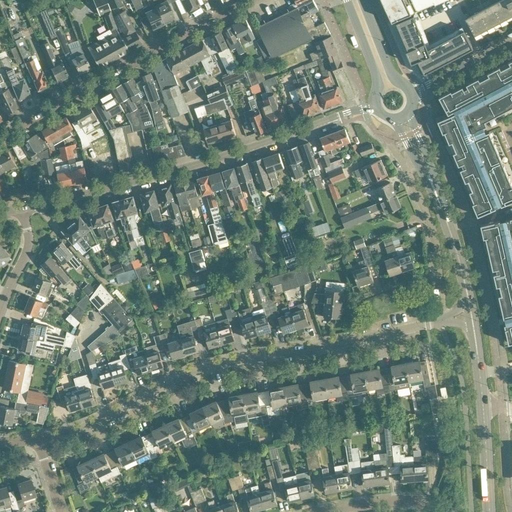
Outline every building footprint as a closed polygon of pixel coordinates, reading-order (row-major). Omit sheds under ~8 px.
[(111,33),(87,47),(94,60),(99,69),(129,52),(122,39),(121,39),(116,29),(117,28),(110,10),(105,0),(92,0),(99,15),(103,14),(110,32),(111,33)] [(107,0),(111,9),(122,4),(120,0),(107,0)] [(130,0),(135,10),(142,6),(139,0),(130,0)] [(156,0),(153,1),(163,24),(171,20),(170,18),(174,17),(166,0),(156,0)] [(174,0),(175,0),(180,0),(186,11),(199,5),(196,0),(174,0)] [(312,13),(318,10),(313,0),(295,0),(298,6),(305,3),(305,4),(307,4),(312,13)] [(382,0),(392,21),(435,3),(435,5),(446,0),(382,0)] [(470,27),(475,35),(477,39),(483,36),(481,32),(488,29),(490,33),(496,29),(494,25),(500,22),(502,26),(509,23),(507,19),(511,15),(511,0),(506,0),(471,18),(465,6),(461,9),(467,21),(470,27)] [(163,24),(153,1),(153,2),(156,7),(152,9),(150,5),(143,8),(153,31),(161,27),(160,25),(163,24)] [(313,41),(300,16),(301,16),(297,8),(258,27),(263,37),(272,57),(295,46),(296,47),(313,41)] [(126,36),(122,39),(129,52),(128,51),(142,44),(123,11),(113,16),(122,31),(123,31),(126,36)] [(308,12),(301,16),(300,16),(313,41),(330,34),(324,22),(315,27),(308,12)] [(413,15),(396,23),(408,50),(406,51),(410,61),(416,58),(425,74),(473,48),(464,30),(428,49),(413,15)] [(56,36),(53,29),(49,18),(43,20),(51,38),(56,36)] [(246,19),(232,25),(238,38),(246,34),(249,41),(255,38),(252,31),(250,28),(246,19)] [(232,25),(222,30),(227,39),(232,49),(237,47),(238,49),(239,49),(241,53),(245,51),(238,38),(232,25)] [(60,26),(53,29),(56,36),(65,56),(69,54),(72,59),(71,59),(79,74),(91,68),(79,46),(69,49),(60,26)] [(17,46),(24,60),(33,82),(37,91),(38,91),(39,92),(40,92),(44,91),(44,89),(44,88),(49,86),(45,77),(42,70),(41,68),(37,70),(28,49),(20,31),(12,35),(17,46)] [(221,31),(203,40),(210,55),(218,52),(220,57),(229,75),(240,71),(234,59),(221,31)] [(331,36),(322,40),(316,42),(319,50),(310,53),(313,61),(328,55),(335,74),(344,70),(331,36)] [(272,57),(263,37),(256,40),(266,60),(272,57)] [(202,39),(186,47),(194,63),(193,64),(201,60),(208,75),(217,70),(202,39)] [(51,70),(52,73),(57,82),(68,76),(60,60),(56,62),(47,42),(40,45),(51,70)] [(24,60),(17,46),(10,49),(17,64),(24,60)] [(166,58),(173,74),(174,74),(193,64),(194,63),(186,47),(166,58)] [(7,56),(0,59),(5,70),(11,84),(18,99),(22,97),(23,99),(24,99),(28,98),(28,96),(28,95),(30,94),(26,85),(23,78),(20,71),(14,73),(12,67),(7,56)] [(0,86),(2,91),(0,92),(0,101),(5,113),(16,107),(6,87),(11,84),(5,70),(0,59),(0,58),(0,86)] [(153,65),(152,65),(162,91),(171,86),(167,77),(173,74),(166,58),(153,65)] [(321,58),(316,60),(318,65),(319,64),(324,79),(323,79),(333,105),(343,102),(337,87),(334,88),(327,69),(325,70),(321,58)] [(312,62),(306,64),(304,65),(305,69),(318,65),(316,60),(312,62)] [(511,60),(466,85),(468,88),(464,90),(462,87),(439,99),(448,114),(451,113),(452,115),(439,120),(458,166),(461,164),(463,168),(460,170),(479,215),(494,209),(498,221),(482,225),(505,324),(504,325),(508,342),(511,340),(511,186),(489,132),(486,133),(484,129),(487,127),(485,122),(511,107),(511,60)] [(252,65),(253,68),(259,83),(263,82),(265,80),(258,63),(252,65)] [(259,83),(253,68),(245,71),(252,86),(258,83),(259,83)] [(240,71),(229,75),(222,78),(225,84),(245,75),(243,69),(240,71)] [(140,77),(144,86),(150,101),(149,101),(152,108),(155,122),(163,119),(156,99),(159,97),(157,91),(159,90),(156,80),(153,81),(150,73),(140,77)] [(184,102),(174,74),(173,74),(167,77),(171,86),(162,91),(172,116),(188,110),(184,102)] [(202,84),(198,75),(185,81),(190,90),(202,84)] [(265,80),(263,82),(266,92),(279,125),(288,122),(285,112),(282,106),(279,107),(274,96),(273,93),(268,95),(265,87),(277,82),(275,76),(265,80)] [(133,78),(123,83),(130,96),(138,108),(141,114),(139,114),(142,129),(146,128),(153,127),(152,120),(148,109),(144,103),(149,101),(144,89),(141,80),(137,83),(135,82),(133,78)] [(293,103),(287,105),(288,109),(292,119),(301,115),(302,117),(311,113),(301,86),(300,87),(298,81),(297,78),(293,80),(294,82),(296,88),(296,90),(289,92),(293,103)] [(303,79),(298,81),(300,87),(301,86),(311,113),(320,110),(315,95),(311,96),(307,84),(306,85),(303,79)] [(318,94),(320,99),(324,109),(333,105),(323,79),(318,81),(322,92),(318,94)] [(130,96),(123,83),(112,89),(120,103),(123,101),(130,112),(130,113),(138,108),(130,96)] [(205,92),(210,103),(223,99),(226,107),(233,104),(225,84),(205,92)] [(99,106),(96,108),(101,116),(104,121),(106,119),(111,117),(110,115),(122,108),(120,103),(112,89),(100,96),(104,104),(99,106)] [(266,92),(261,94),(263,100),(265,106),(261,107),(263,113),(266,119),(269,128),(279,125),(266,92)] [(210,103),(204,105),(207,114),(227,108),(226,107),(223,99),(210,103)] [(254,127),(256,133),(267,129),(263,120),(255,99),(249,101),(252,109),(244,112),(250,129),(254,127)] [(89,104),(74,112),(78,120),(79,121),(81,126),(82,126),(83,128),(86,133),(95,128),(93,124),(98,121),(94,113),(89,104)] [(207,114),(204,105),(194,108),(198,117),(207,114)] [(130,112),(126,114),(132,125),(134,132),(142,130),(142,129),(139,114),(141,114),(138,108),(130,113),(130,112)] [(66,117),(54,123),(61,135),(73,128),(66,117)] [(231,120),(217,125),(222,139),(236,135),(231,120)] [(61,135),(54,123),(42,131),(49,142),(61,135)] [(204,129),(205,134),(208,143),(222,139),(217,125),(204,129)] [(108,130),(110,133),(114,140),(118,162),(121,172),(133,169),(122,126),(108,130)] [(83,128),(77,132),(81,139),(83,148),(91,144),(86,133),(83,128)] [(345,128),(333,133),(340,151),(347,148),(345,143),(350,141),(345,128)] [(333,133),(320,138),(324,147),(325,151),(331,149),(332,150),(331,150),(332,154),(337,153),(337,152),(340,151),(333,133)] [(34,135),(22,142),(27,150),(31,156),(37,152),(42,160),(44,175),(54,174),(51,156),(50,152),(50,148),(43,151),(39,144),(34,135)] [(91,169),(93,179),(103,177),(103,175),(108,174),(107,167),(109,166),(108,164),(118,162),(114,140),(101,143),(103,155),(92,158),(94,169),(91,169)] [(309,142),(299,145),(303,155),(310,174),(310,176),(320,173),(317,165),(312,152),(309,142)] [(362,155),(374,151),(372,143),(359,148),(362,155)] [(65,146),(67,153),(74,151),(73,148),(76,148),(75,144),(65,146)] [(350,146),(353,154),(359,152),(355,144),(350,146)] [(164,161),(161,149),(160,146),(152,148),(156,163),(164,161)] [(298,162),(302,161),(297,146),(287,150),(292,164),(289,165),(294,178),(296,177),(303,175),(298,162)] [(164,161),(171,159),(168,148),(161,149),(164,161)] [(8,150),(0,153),(0,162),(4,170),(15,164),(12,159),(8,150)] [(74,151),(67,153),(68,159),(71,171),(74,184),(87,181),(85,171),(84,168),(81,168),(77,169),(76,163),(75,157),(74,151)] [(279,153),(263,158),(274,188),(276,188),(276,186),(279,184),(274,171),(284,168),(279,153)] [(327,154),(320,157),(324,168),(325,167),(327,172),(342,167),(345,165),(342,158),(330,163),(327,154)] [(272,186),(266,168),(262,158),(251,162),(256,176),(254,177),(259,189),(260,190),(272,186)] [(381,159),(371,163),(355,171),(358,177),(365,174),(369,183),(387,175),(381,159)] [(257,193),(252,178),(253,178),(248,163),(237,167),(241,182),(246,180),(255,207),(263,204),(258,192),(257,193)] [(327,172),(324,174),(325,176),(327,184),(332,182),(346,177),(342,167),(327,172)] [(234,168),(223,171),(226,181),(228,187),(231,186),(235,200),(236,202),(237,202),(241,211),(247,209),(243,198),(239,184),(237,177),(234,168)] [(57,174),(58,177),(60,187),(74,184),(71,171),(57,174)] [(225,187),(220,172),(208,175),(213,190),(219,189),(225,207),(223,207),(227,219),(234,216),(225,187)] [(208,175),(198,178),(200,188),(203,195),(206,194),(215,223),(207,225),(213,246),(229,241),(213,190),(208,175)] [(193,180),(184,182),(191,208),(201,205),(196,189),(193,180)] [(184,182),(174,185),(177,195),(182,211),(191,208),(184,182)] [(382,186),(376,189),(381,201),(396,195),(391,182),(382,186)] [(19,189),(14,190),(16,197),(27,194),(25,186),(25,184),(19,185),(19,189)] [(37,184),(25,186),(27,194),(39,191),(37,184)] [(170,186),(159,189),(164,206),(168,204),(172,219),(181,216),(176,201),(175,201),(173,196),(170,186)] [(360,190),(362,196),(370,192),(368,186),(360,190)] [(334,187),(329,189),(334,200),(338,198),(334,187)] [(154,190),(141,194),(148,219),(154,218),(157,230),(165,227),(157,200),(154,190)] [(279,201),(286,198),(282,190),(276,193),(279,201)] [(381,201),(367,207),(370,214),(384,208),(386,214),(392,211),(401,207),(396,195),(381,201)] [(133,196),(123,199),(131,229),(134,237),(139,236),(137,227),(135,221),(139,220),(137,212),(136,206),(133,196)] [(123,199),(113,202),(116,212),(117,218),(121,217),(125,231),(126,231),(129,242),(135,240),(134,238),(134,237),(131,229),(123,199)] [(113,219),(111,213),(108,204),(98,208),(108,236),(115,234),(110,221),(113,219)] [(302,207),(305,215),(313,212),(310,204),(302,207)] [(340,207),(343,216),(352,213),(348,204),(340,207)] [(108,236),(98,208),(88,211),(92,220),(94,226),(98,225),(103,239),(108,236)] [(346,228),(364,220),(360,210),(352,213),(343,216),(341,217),(346,228)] [(89,227),(79,216),(71,223),(91,247),(100,243),(91,226),(89,227)] [(71,223),(63,230),(64,232),(63,232),(66,236),(67,235),(74,243),(77,240),(86,251),(91,247),(71,223)] [(162,229),(163,232),(159,233),(162,243),(171,240),(167,230),(166,227),(162,229)] [(318,227),(312,229),(315,236),(320,234),(318,227)] [(418,235),(415,227),(404,231),(404,232),(406,239),(418,235)] [(407,240),(406,239),(404,232),(391,236),(394,244),(399,243),(399,242),(407,240)] [(209,236),(203,237),(205,245),(211,244),(209,236)] [(394,244),(391,236),(383,239),(389,259),(385,260),(390,275),(403,271),(398,256),(395,248),(394,244)] [(201,245),(199,238),(191,241),(193,247),(201,245)] [(363,239),(354,242),(357,249),(360,248),(366,246),(363,239)] [(52,251),(59,258),(63,263),(68,259),(78,269),(82,266),(69,250),(62,242),(52,251)] [(284,257),(287,266),(300,261),(293,242),(285,245),(289,256),(284,257)] [(211,244),(203,247),(206,259),(215,256),(211,244)] [(0,245),(0,265),(10,258),(0,245)] [(361,268),(353,271),(358,286),(373,281),(368,266),(374,264),(368,245),(366,246),(360,248),(364,260),(359,262),(361,268)] [(410,252),(405,253),(401,246),(395,248),(398,256),(403,271),(415,267),(410,252)] [(201,249),(189,252),(194,271),(201,269),(200,263),(205,261),(201,249)] [(52,276),(50,278),(57,285),(57,286),(62,281),(66,285),(71,280),(57,264),(50,257),(42,264),(52,276)] [(139,258),(132,261),(135,269),(142,267),(139,258)] [(316,263),(319,271),(327,269),(324,260),(316,263)] [(123,265),(125,272),(133,269),(131,262),(123,265)] [(135,269),(139,278),(149,274),(145,265),(142,267),(135,269)] [(307,272),(311,283),(316,281),(313,270),(311,265),(305,267),(307,272)] [(305,267),(300,268),(305,285),(311,283),(307,272),(305,267)] [(281,284),(284,291),(305,285),(300,268),(271,278),(273,286),(281,284)] [(125,272),(116,275),(118,284),(137,278),(135,269),(133,269),(125,272)] [(254,273),(255,276),(257,282),(270,277),(269,273),(260,276),(258,271),(254,273)] [(33,289),(42,293),(49,296),(52,288),(55,289),(57,285),(50,278),(48,280),(38,276),(33,289)] [(257,282),(255,276),(241,280),(242,286),(248,284),(257,282)] [(314,293),(312,301),(319,302),(342,304),(343,291),(344,283),(327,281),(326,290),(326,294),(314,293)] [(88,283),(82,288),(88,296),(94,290),(88,283)] [(120,334),(119,332),(132,320),(132,319),(121,306),(117,302),(111,295),(101,283),(90,298),(100,310),(112,324),(87,346),(92,351),(120,334)] [(190,288),(193,296),(207,291),(204,284),(199,286),(200,288),(195,290),(194,286),(190,288)] [(117,289),(111,295),(117,302),(121,306),(126,301),(127,300),(117,289)] [(78,305),(85,311),(90,298),(86,294),(76,304),(78,305)] [(279,315),(275,306),(274,302),(273,299),(272,299),(271,296),(266,297),(267,301),(273,317),(279,315)] [(24,311),(34,315),(42,318),(48,304),(42,302),(39,300),(30,297),(24,311)] [(263,308),(252,312),(258,334),(271,330),(267,319),(273,317),(267,301),(262,303),(263,308)] [(319,302),(318,305),(317,315),(332,316),(331,321),(340,322),(342,304),(319,302)] [(288,306),(291,313),(296,329),(309,325),(304,309),(305,309),(303,303),(289,308),(288,306)] [(78,305),(70,314),(80,323),(85,311),(78,305)] [(279,317),(281,323),(284,333),(296,329),(291,313),(288,306),(282,308),(284,315),(279,317)] [(228,319),(216,322),(222,344),(234,340),(231,329),(236,327),(232,313),(231,309),(225,310),(226,315),(228,319)] [(232,313),(236,327),(242,325),(246,338),(258,334),(252,312),(240,316),(238,311),(232,313)] [(80,323),(70,314),(66,318),(74,326),(71,333),(75,335),(77,329),(77,328),(76,327),(80,322),(80,323)] [(195,320),(196,325),(201,339),(207,337),(210,347),(222,344),(216,322),(203,326),(201,318),(195,320)] [(132,320),(119,332),(120,334),(121,337),(131,328),(130,327),(135,323),(132,320)] [(24,323),(21,335),(43,341),(55,344),(57,336),(45,333),(46,326),(43,325),(33,323),(32,325),(24,323)] [(181,339),(186,355),(198,351),(195,341),(201,339),(196,325),(190,327),(191,328),(179,332),(181,339)] [(75,335),(71,333),(67,331),(64,346),(71,347),(74,340),(76,335),(75,335)] [(166,333),(160,335),(164,349),(170,348),(173,358),(186,355),(181,339),(169,343),(166,333)] [(21,335),(18,348),(27,350),(26,352),(34,354),(35,347),(53,351),(55,344),(43,341),(21,335)] [(156,344),(144,348),(151,370),(163,366),(159,351),(164,349),(160,335),(154,337),(156,344)] [(75,340),(74,340),(71,347),(72,348),(70,354),(79,351),(75,340)] [(126,354),(130,368),(136,366),(139,374),(151,370),(144,348),(144,350),(138,352),(136,346),(124,350),(126,354)] [(109,364),(111,369),(116,385),(128,381),(125,370),(130,368),(126,354),(120,356),(121,359),(109,362),(109,364)] [(4,388),(14,390),(20,391),(25,363),(20,362),(19,362),(15,361),(10,360),(4,388)] [(420,361),(406,364),(409,381),(423,379),(425,391),(428,390),(433,414),(441,413),(435,384),(431,385),(426,361),(427,365),(421,366),(420,361)] [(96,363),(90,365),(94,379),(100,377),(103,388),(116,385),(111,369),(109,364),(97,368),(96,363)] [(392,371),(387,372),(389,385),(390,391),(410,387),(409,381),(406,364),(392,366),(392,371)] [(379,369),(365,371),(369,389),(376,388),(377,395),(390,392),(389,385),(387,372),(380,373),(379,369)] [(352,379),(346,380),(348,393),(354,391),(354,392),(369,389),(365,371),(351,374),(352,379)] [(74,378),(76,385),(83,407),(95,403),(91,388),(87,374),(74,378)] [(339,376),(324,379),(328,397),(336,395),(337,402),(349,400),(348,393),(346,380),(339,381),(339,376)] [(311,386),(305,387),(308,400),(314,399),(328,397),(324,379),(310,382),(311,386)] [(298,384),(284,387),(287,404),(295,403),(297,409),(309,407),(307,400),(308,400),(305,387),(299,389),(298,384)] [(57,388),(58,392),(61,402),(67,400),(70,411),(83,407),(76,385),(64,389),(63,386),(57,388)] [(271,394),(264,395),(268,416),(280,413),(278,406),(287,404),(284,387),(270,389),(271,394)] [(41,404),(41,403),(47,404),(48,397),(43,396),(43,394),(29,391),(27,401),(41,404)] [(257,392),(243,394),(247,412),(248,418),(261,415),(268,414),(268,416),(264,395),(258,396),(257,392)] [(247,412),(243,394),(229,397),(230,402),(224,404),(230,422),(235,421),(236,425),(249,422),(248,418),(247,412)] [(216,401),(203,407),(211,424),(223,418),(225,424),(230,422),(224,404),(218,406),(216,401)] [(28,404),(26,411),(39,413),(37,423),(43,424),(49,408),(44,407),(40,406),(28,404)] [(19,416),(21,410),(0,406),(0,422),(12,425),(14,415),(19,416)] [(192,418),(187,420),(192,432),(198,429),(198,430),(211,424),(203,407),(190,413),(192,418)] [(179,419),(166,425),(173,441),(181,438),(184,446),(189,447),(197,443),(192,432),(187,420),(181,423),(179,419)] [(155,435),(149,438),(158,456),(164,453),(161,447),(173,441),(166,425),(153,431),(155,435)] [(381,460),(374,461),(377,485),(390,483),(387,460),(388,459),(388,457),(393,456),(392,445),(391,438),(390,425),(384,425),(387,453),(380,454),(381,460)] [(141,436),(128,442),(136,459),(148,453),(150,459),(158,456),(149,438),(143,440),(141,436)] [(350,438),(345,439),(348,462),(354,461),(352,448),(350,438)] [(445,439),(425,440),(426,453),(446,452),(445,439)] [(117,453),(112,455),(117,467),(123,464),(123,465),(136,459),(128,442),(115,448),(117,453)] [(315,442),(309,443),(314,468),(320,467),(315,442)] [(307,456),(306,456),(309,469),(314,468),(309,443),(304,444),(307,456)] [(393,456),(394,465),(401,465),(400,458),(405,457),(405,454),(400,454),(400,445),(392,445),(393,456)] [(104,454),(91,460),(99,476),(101,482),(120,473),(117,467),(112,455),(106,458),(104,454)] [(426,455),(413,456),(414,464),(415,481),(428,480),(427,463),(426,455)] [(401,465),(401,472),(402,482),(415,481),(414,464),(413,456),(405,457),(400,458),(401,465)] [(277,459),(271,460),(272,464),(272,465),(276,478),(279,491),(286,489),(283,478),(278,458),(277,459)] [(91,480),(99,476),(91,460),(78,466),(80,470),(74,472),(73,469),(72,469),(79,484),(77,485),(81,493),(89,489),(92,482),(91,480)] [(361,463),(363,476),(364,486),(377,485),(374,461),(361,463)] [(272,465),(267,466),(271,479),(276,478),(272,465)] [(352,488),(348,465),(335,467),(336,474),(339,491),(352,488)] [(231,472),(228,474),(233,490),(238,489),(234,477),(233,477),(231,472)] [(234,476),(234,477),(238,489),(243,487),(239,472),(234,474),(234,476)] [(309,472),(295,475),(301,499),(314,495),(309,472)] [(336,474),(323,477),(326,493),(339,491),(336,474)] [(295,475),(283,478),(286,489),(286,492),(289,502),(301,499),(295,475)] [(151,478),(147,480),(152,489),(155,487),(151,478)] [(17,484),(20,493),(22,499),(16,501),(18,508),(24,506),(22,500),(35,496),(30,479),(16,484),(17,484)] [(257,485),(257,486),(264,509),(277,505),(270,481),(264,483),(266,491),(260,493),(257,485)] [(192,484),(187,486),(195,505),(200,503),(195,490),(195,491),(192,484)] [(245,489),(249,503),(251,511),(252,511),(264,509),(257,486),(245,489)] [(0,488),(0,505),(4,504),(5,509),(11,507),(5,487),(0,488)] [(201,488),(195,490),(200,503),(206,500),(201,488)] [(229,502),(222,505),(224,511),(239,511),(232,493),(226,495),(229,502)] [(160,505),(159,506),(161,511),(182,511),(183,511),(182,511),(168,511),(162,497),(158,499),(160,505)] [(208,502),(211,511),(224,511),(222,505),(216,507),(213,500),(208,502)]
